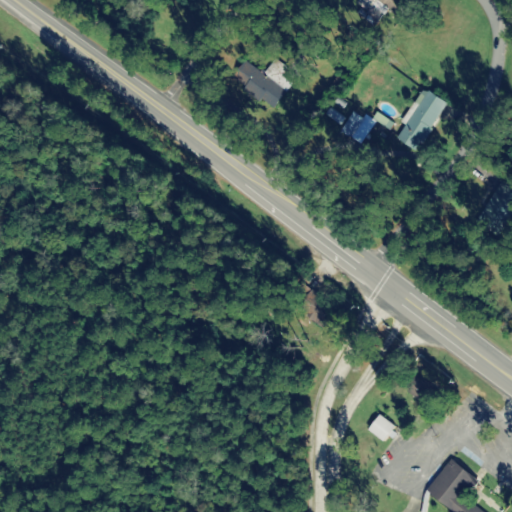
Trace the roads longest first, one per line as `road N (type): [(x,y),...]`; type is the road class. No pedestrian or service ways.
road 1 (primary): [(511,378),(257,181)]
road 2 (primary): [(257,181),(10,0)]
road 3 (residential): [(369,267),(444,127),(469,52),(456,0)]
road 4 (residential): [(320,511),(322,398),(389,285)]
road 5 (residential): [(145,101),(212,0)]
